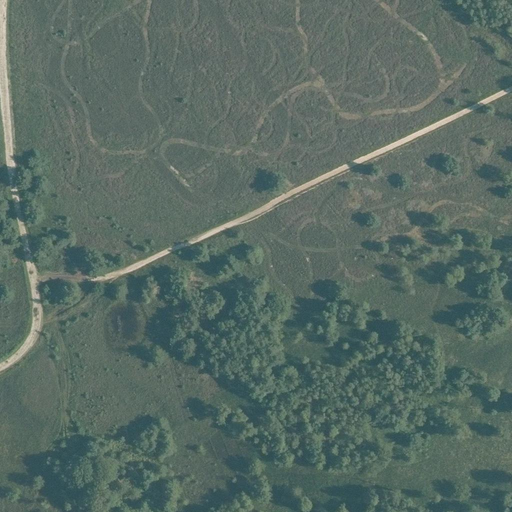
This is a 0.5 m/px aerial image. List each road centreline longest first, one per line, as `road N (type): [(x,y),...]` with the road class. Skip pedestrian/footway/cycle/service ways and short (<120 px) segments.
road 1 (track): [(511,89),(107,275),(36,325)]
road 2 (track): [(36,325),(9,154),(2,0)]
